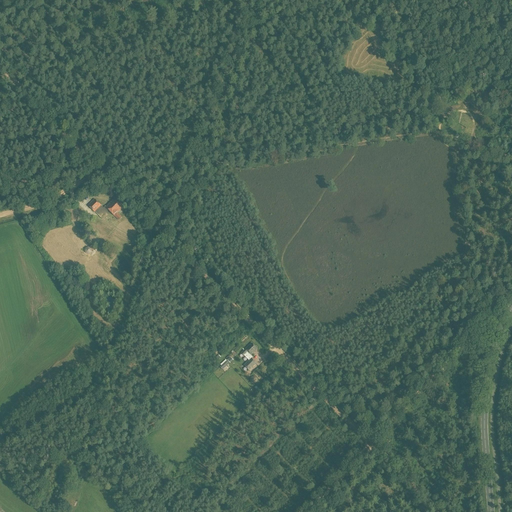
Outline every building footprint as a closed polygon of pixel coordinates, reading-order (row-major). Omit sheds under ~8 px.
[(106,207),(114,215),(119,221),(122,217),(117,212),(123,207),(115,198),(106,207)] [(94,212),(101,205),(95,199),(88,205),(94,212)] [(137,259),(138,255),(138,254),(142,240),(137,239),(132,253),(133,253),(132,257),(137,259)] [(252,343),(245,349),(241,353),(243,356),(244,355),(249,360),(243,365),(248,370),(255,363),(251,358),(252,357),(251,355),(257,349),(252,343)] [(230,363),(233,361),(230,357),(227,360),(219,367),(222,370),(229,364),(230,363)]
